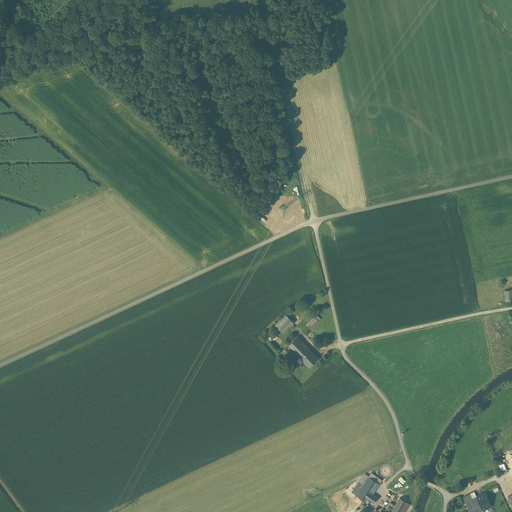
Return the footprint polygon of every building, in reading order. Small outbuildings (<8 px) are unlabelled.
[(293,322),(286,315),(279,321),(286,329),(293,322)] [(314,317),(308,323),(312,328),(318,321),(314,317)] [(286,329),(279,321),(275,325),(282,333),(286,329)] [(308,348),(297,336),(287,345),(299,357),(308,348)] [(299,357),(287,345),(280,352),(292,364),(299,357)] [(308,348),(299,357),(309,367),(318,358),(308,348)] [(382,480),(371,473),(369,476),(379,484),(382,480)] [(364,474),(352,492),(356,495),(362,487),(369,476),(364,474)] [(369,476),(362,487),(372,494),(379,484),(369,476)] [(496,482),(474,492),(476,497),(498,486),(496,482)] [(498,486),(476,497),(482,510),(504,500),(498,486)] [(372,494),(362,487),(356,495),(363,500),(366,497),(374,503),(377,498),(372,494)] [(395,505),(392,510),(395,511),(404,511),(409,504),(400,497),(395,505)] [(472,499),(465,502),(470,511),(478,511),(482,510),(476,497),(472,499)] [(390,502),(383,511),(388,511),(391,509),(392,510),(395,505),(390,502)]
